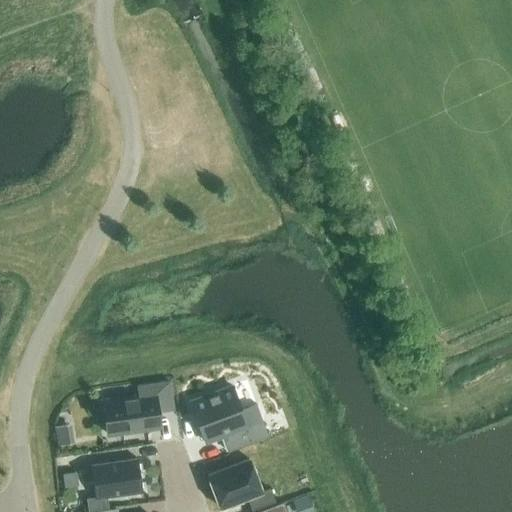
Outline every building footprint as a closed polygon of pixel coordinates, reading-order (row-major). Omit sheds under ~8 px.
[(138,396),(102,402),(106,435),(159,427),(157,413),(158,412),(173,410),(169,382),(136,387),(137,395),(138,396)] [(206,396),(189,402),(193,411),(205,443),(221,437),(227,452),(268,437),(255,404),(241,410),(231,386),(206,396)] [(70,424),(54,426),(57,446),(73,444),(70,424)] [(270,489),(258,456),(217,472),(229,505),(256,495),(260,508),(284,499),(279,486),(270,489)] [(95,498),(86,499),(88,511),(108,509),(106,497),(142,492),(137,459),(90,466),(95,498)] [(75,474),(63,475),(65,487),(77,486),(75,474)] [(307,496),(300,499),(305,511),(312,509),(307,496)] [(285,511),(282,503),(260,511),(285,511)]
